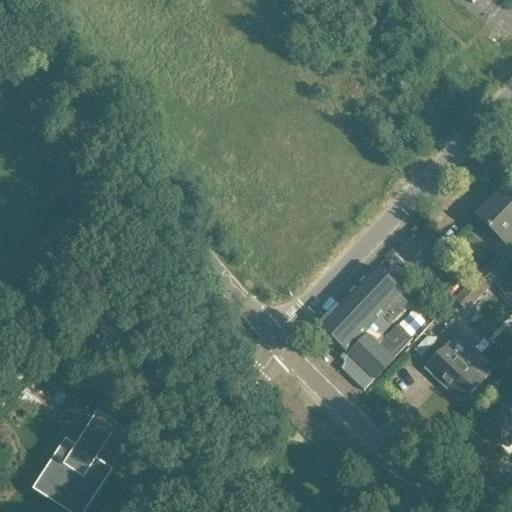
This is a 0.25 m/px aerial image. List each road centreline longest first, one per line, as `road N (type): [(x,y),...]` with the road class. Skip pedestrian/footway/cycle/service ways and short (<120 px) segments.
road 1 (tertiary): [(279,346),(0,26)]
road 2 (unclassified): [(279,346),(304,310),(511,94)]
road 3 (tertiary): [(451,511),(279,346)]
road 4 (unclassified): [(167,511),(279,346)]
